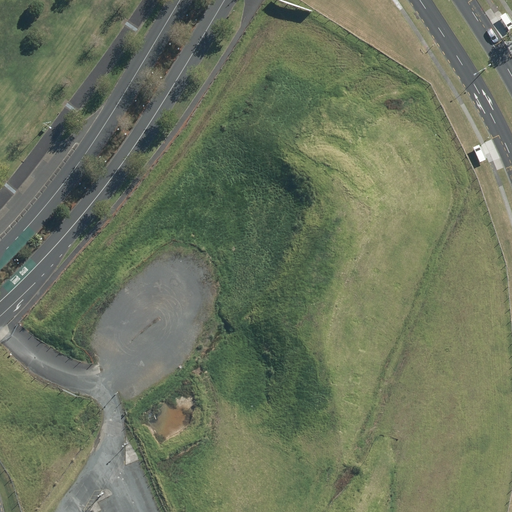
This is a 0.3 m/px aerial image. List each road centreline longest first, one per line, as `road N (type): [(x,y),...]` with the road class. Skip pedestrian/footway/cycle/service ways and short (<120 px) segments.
road 1 (tertiary): [(225,0),(101,191),(0,301)]
road 2 (tertiary): [(0,255),(89,146),(181,0)]
road 3 (secondary): [(511,162),(419,0)]
